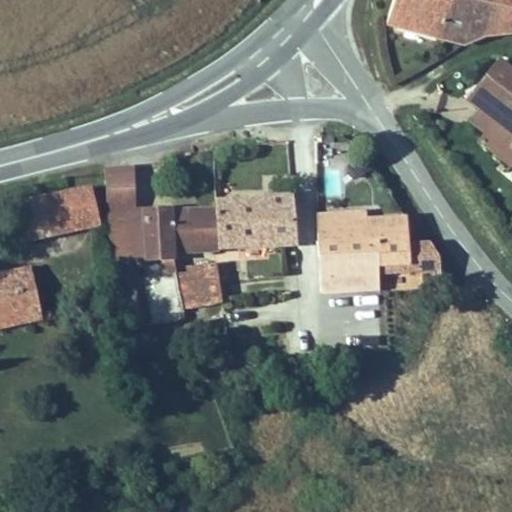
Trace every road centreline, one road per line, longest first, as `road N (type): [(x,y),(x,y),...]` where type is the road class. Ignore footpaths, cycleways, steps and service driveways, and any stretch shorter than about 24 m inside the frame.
road 1 (tertiary): [(278,21),(242,54),(162,103),(42,154)]
road 2 (tertiary): [(511,299),(462,243),(375,115)]
road 3 (tertiary): [(181,124),(295,108),(375,115)]
road 4 (tertiary): [(181,124),(235,94),(312,23)]
road 5 (tertiary): [(42,154),(81,152),(181,124)]
